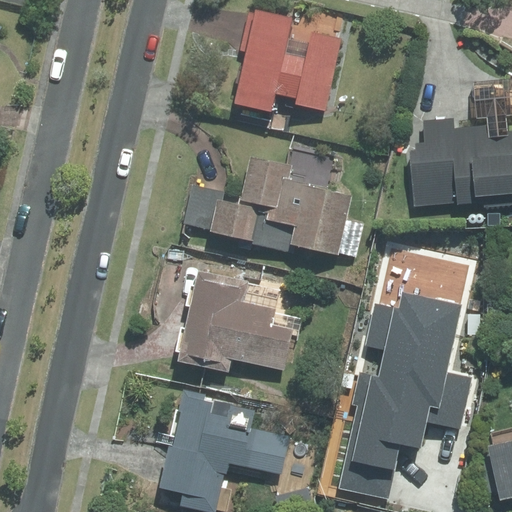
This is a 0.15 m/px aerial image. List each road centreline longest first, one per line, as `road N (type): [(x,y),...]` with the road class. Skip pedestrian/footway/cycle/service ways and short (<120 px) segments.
road 1 (residential): [(157,0),(41,511)]
road 2 (residential): [(0,352),(78,0)]
